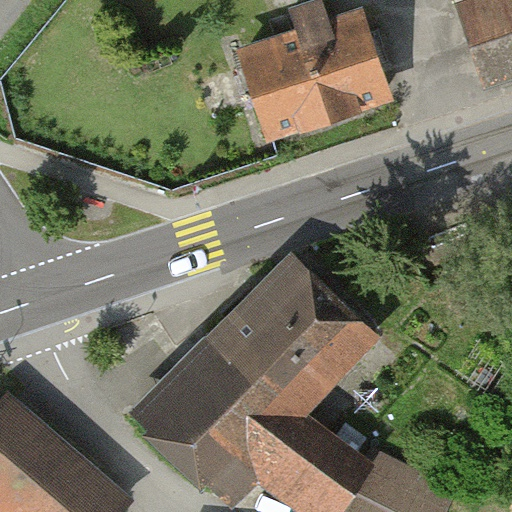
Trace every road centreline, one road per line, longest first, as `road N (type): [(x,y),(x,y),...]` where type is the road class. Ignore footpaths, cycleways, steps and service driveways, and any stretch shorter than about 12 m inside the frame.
road 1 (tertiary): [(37,304),(511,146)]
road 2 (residential): [(37,304),(83,403),(165,492)]
